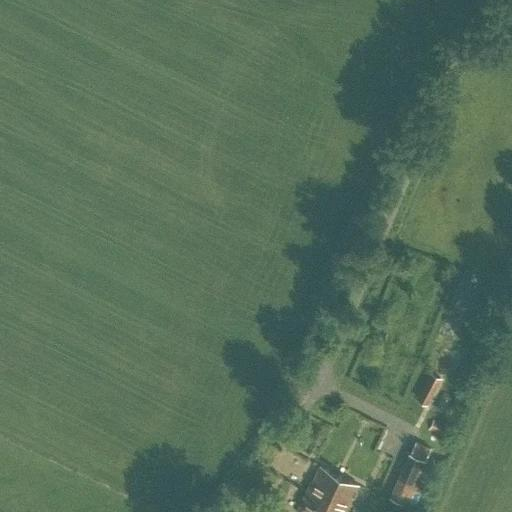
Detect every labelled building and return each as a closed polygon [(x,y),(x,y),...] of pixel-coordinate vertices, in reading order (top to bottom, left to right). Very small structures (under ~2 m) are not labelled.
[(461,377),(470,355),(450,348),(442,369),(461,377)] [(429,406),(443,378),(430,371),(415,399),(429,406)] [(441,436),(441,435),(446,423),(435,418),(430,430),(441,436)] [(414,509),(434,464),(408,453),(388,498),(414,509)] [(343,511),(357,485),(320,466),(310,485),(309,485),(295,511),(343,511)]
